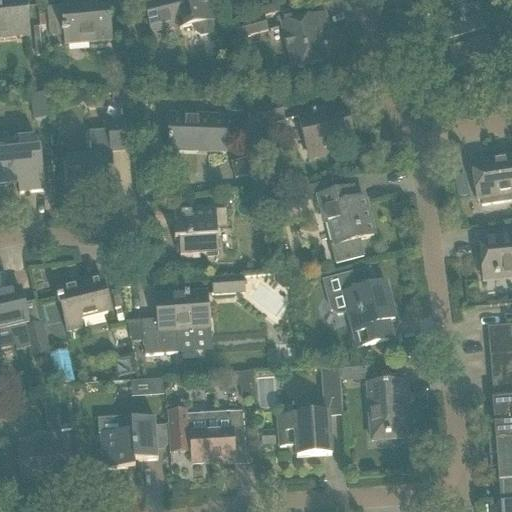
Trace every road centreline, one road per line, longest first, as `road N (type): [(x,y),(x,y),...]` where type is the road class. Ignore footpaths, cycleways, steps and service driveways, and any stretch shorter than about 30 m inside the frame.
road 1 (unclassified): [(120,511),(303,471),(440,459),(448,430),(439,315),(413,123)]
road 2 (unclassified): [(131,214),(45,211),(0,223)]
road 3 (unclassified): [(413,123),(374,0)]
